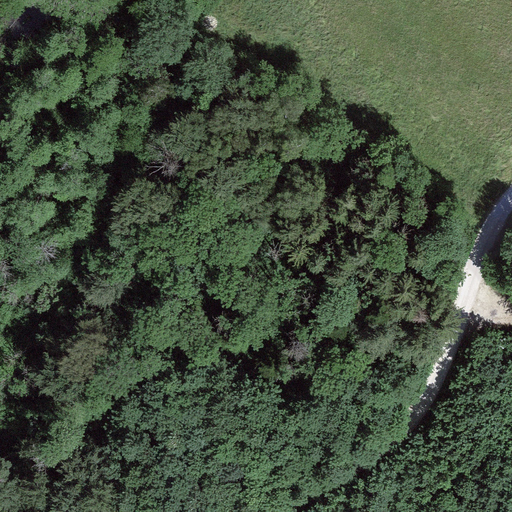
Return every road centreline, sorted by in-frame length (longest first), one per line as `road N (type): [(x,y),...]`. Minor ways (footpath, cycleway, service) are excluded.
road 1 (track): [(269,511),(397,422),(436,373),(465,308)]
road 2 (track): [(511,310),(465,308),(481,250),(511,199)]
